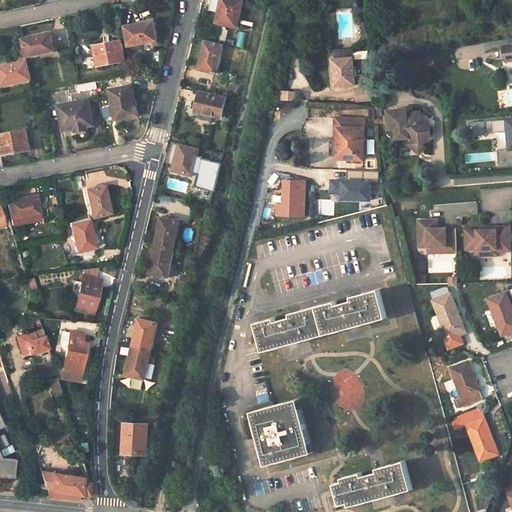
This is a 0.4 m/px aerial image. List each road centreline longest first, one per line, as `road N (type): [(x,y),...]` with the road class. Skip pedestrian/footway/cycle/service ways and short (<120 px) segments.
road 1 (residential): [(111,511),(109,339),(155,147)]
road 2 (residential): [(155,147),(0,177)]
road 3 (residential): [(191,0),(155,147)]
